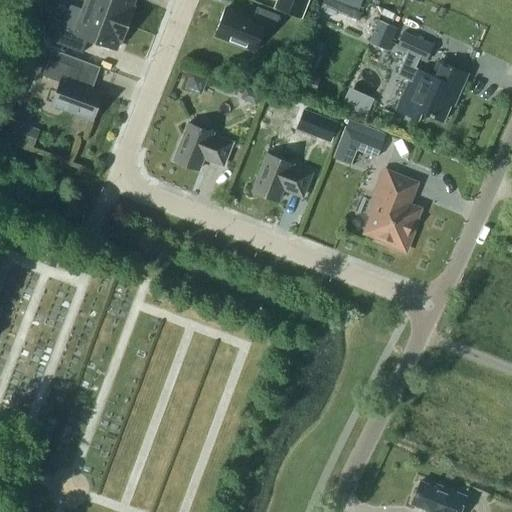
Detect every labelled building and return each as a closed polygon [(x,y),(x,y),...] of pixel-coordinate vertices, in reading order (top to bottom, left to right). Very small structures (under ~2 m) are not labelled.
[(87,0),(84,9),(127,25),(133,8),(130,7),(132,0),(87,0)] [(277,0),(275,6),(301,16),(307,0),(277,0)] [(334,0),(322,0),(320,8),(357,21),(361,9),(334,0)] [(226,7),(215,35),(254,50),(264,25),(274,29),(279,15),(257,6),(252,18),(226,7)] [(121,41),(127,25),(84,9),(75,33),(57,27),(52,42),(83,53),(88,39),(115,49),(119,40),(121,41)] [(388,51),(397,28),(378,20),(368,43),(388,51)] [(403,33),(396,48),(407,52),(419,58),(426,61),(433,46),(403,33)] [(396,71),(404,51),(395,48),(387,67),(396,71)] [(409,80),(396,109),(418,119),(421,111),(443,121),(454,97),(456,98),(467,74),(438,61),(431,76),(415,69),(419,58),(407,52),(396,75),(409,80)] [(79,69),(49,58),(43,76),(60,82),(52,105),(92,119),(102,92),(74,82),(79,69)] [(318,82),(299,75),(295,86),(314,93),(318,82)] [(246,88),(241,99),(257,105),(261,94),(246,88)] [(266,109),(280,115),(285,103),(271,97),(266,109)] [(307,132),(330,141),(337,122),(314,113),(307,132)] [(39,129),(16,121),(10,138),(33,146),(39,129)] [(213,133),(188,123),(173,159),(198,169),(203,158),(222,166),(232,142),(212,135),(213,133)] [(345,126),(332,157),(350,164),(356,149),(376,158),(383,142),(345,126)] [(302,197),(311,174),(292,166),(292,164),(267,154),(253,191),(278,200),(282,189),(302,197)] [(407,205),(416,183),(385,171),(376,193),(381,195),(366,232),(386,240),(385,243),(405,251),(413,231),(410,230),(418,209),(407,205)] [(62,247),(51,242),(45,258),(55,263),(62,247)] [(427,509),(425,511),(458,511),(465,496),(437,485),(436,487),(420,481),(411,503),(427,509)]
